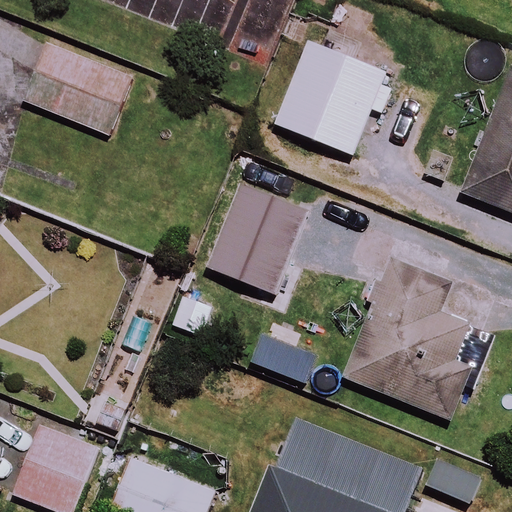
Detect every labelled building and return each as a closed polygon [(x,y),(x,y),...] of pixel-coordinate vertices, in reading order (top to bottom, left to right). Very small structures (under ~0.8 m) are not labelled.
[(511,0),(506,0),(501,12),(511,16),(511,0)] [(135,79),(31,38),(7,99),(111,139),(135,79)] [(385,77),(309,46),(275,128),(351,160),(385,77)] [(511,73),(509,73),(462,196),(511,215),(511,73)] [(451,288),(389,264),(343,382),(448,422),(479,342),(437,326),(451,288)] [(71,511),(98,453),(41,428),(11,496),(47,511),(71,511)] [(208,511),(217,490),(131,458),(110,511),(208,511)] [(367,511),(270,472),(253,511),(367,511)]
